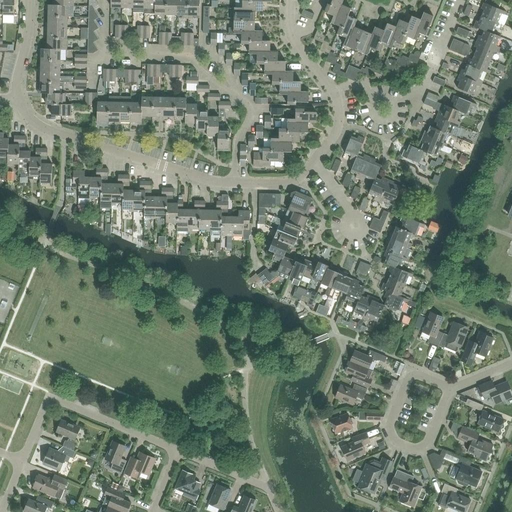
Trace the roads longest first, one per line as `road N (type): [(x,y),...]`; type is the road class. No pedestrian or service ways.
road 1 (residential): [(19,99),(36,123),(60,133),(229,184),(287,183),(315,163)]
road 2 (residential): [(175,451),(48,399),(21,462)]
road 3 (residential): [(447,389),(410,374),(389,428),(394,443),(414,451),(425,446)]
road 4 (residential): [(278,511),(269,490),(175,451)]
